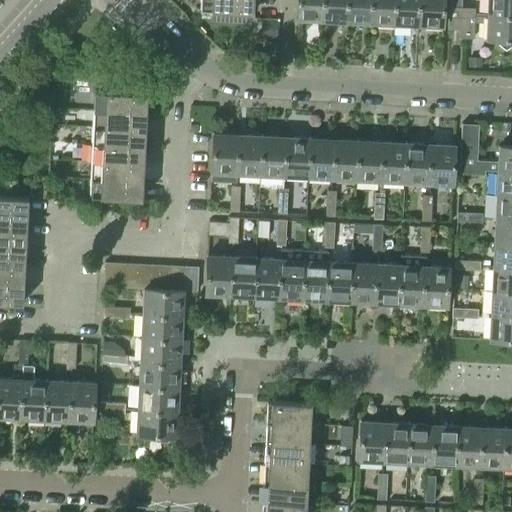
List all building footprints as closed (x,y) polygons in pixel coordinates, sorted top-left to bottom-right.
[(252,12),(252,0),(199,0),(199,9),(252,12)] [(321,21),(321,0),(296,0),(296,19),(297,19),(297,17),(314,18),(320,18),(320,20),(321,21)] [(345,20),(345,0),(321,0),(321,21),(322,21),(322,18),(345,20)] [(369,23),(370,0),(345,0),(345,20),(368,21),(368,23),(369,23)] [(393,22),(394,0),(370,0),(369,23),(370,23),(370,21),(393,22)] [(417,26),(418,0),(394,0),(393,22),(416,23),(416,26),(417,26)] [(441,27),(442,0),(418,0),(417,26),(418,26),(418,23),(440,25),(440,27),(441,27)] [(511,0),(486,0),(486,13),(511,13),(511,0)] [(460,16),(461,7),(448,6),(448,16),(460,16)] [(511,13),(486,13),(473,12),(474,8),(461,7),(460,16),(448,16),(447,28),(459,29),(458,37),(472,38),(473,22),(486,22),(485,38),(496,38),(496,41),(504,49),(511,43),(511,13)] [(145,112),(146,94),(132,93),(133,87),(107,85),(106,92),(93,91),(92,109),(145,112)] [(144,129),(145,112),(92,109),(92,126),(144,129)] [(497,161),(475,160),(477,124),(461,123),(458,173),(471,174),(471,164),(483,165),(483,170),(496,170),(511,171),(511,146),(498,145),(497,161)] [(143,146),(144,129),(92,126),(91,143),(143,146)] [(234,182),(236,133),(235,135),(230,135),(214,134),(214,132),(212,132),(211,172),(210,181),(234,182)] [(259,174),(261,136),(237,135),(237,133),(236,133),(234,182),(235,182),(236,173),(259,174)] [(283,175),(285,135),(284,135),(284,137),(261,136),(259,174),(259,186),(282,187),(283,175)] [(307,176),(309,138),(285,137),(286,135),(285,135),(283,175),(307,176)] [(332,177),(333,138),(332,137),(332,140),(309,138),(307,176),(332,177)] [(355,179),(357,141),(334,140),(334,138),(333,138),(332,177),(355,179)] [(379,180),(381,140),(380,140),(379,142),(357,141),(355,179),(379,180)] [(403,181),(405,143),(382,142),(382,140),(381,140),(379,180),(403,181)] [(427,182),(428,142),(428,144),(405,143),(403,181),(427,182)] [(452,183),(453,145),(453,143),(452,143),(452,145),(429,144),(429,142),(428,142),(427,182),(452,183)] [(142,163),(143,151),(143,146),(91,143),(90,161),(142,163)] [(142,180),(142,163),(90,161),(89,178),(142,180)] [(483,174),(483,170),(483,165),(471,164),(471,174),(483,174)] [(511,195),(511,171),(496,170),(495,194),(511,195)] [(141,199),(141,186),(142,180),(89,178),(88,196),(141,199)] [(238,199),(239,186),(230,186),(229,198),(238,199)] [(286,201),(286,188),(278,188),(277,201),(286,201)] [(334,203),(335,191),(326,191),(325,203),(334,203)] [(382,206),(383,193),(374,193),(373,205),(382,206)] [(511,195),(495,194),(494,219),(511,219),(511,195)] [(26,210),(27,198),(0,195),(0,213),(26,215),(26,210)] [(430,208),(431,196),(421,195),(421,208),(430,208)] [(237,211),(238,199),(229,198),(228,211),(237,211)] [(286,214),(286,201),(277,201),(277,213),(286,214)] [(333,216),(334,203),(325,203),(325,215),(333,216)] [(382,218),(382,206),(373,205),(372,218),(382,218)] [(429,220),(430,208),(421,208),(420,220),(429,220)] [(468,221),(469,212),(456,212),(456,221),(468,221)] [(481,222),(481,218),(481,213),(469,212),(468,221),(481,222)] [(0,231),(25,233),(26,221),(26,215),(0,213),(0,231)] [(237,229),(237,218),(228,217),(228,223),(228,229),(237,229)] [(284,232),(285,220),(276,219),(276,232),(284,232)] [(511,243),(511,219),(494,219),(493,242),(511,243)] [(236,242),(237,230),(237,229),(228,229),(228,223),(208,222),(207,234),(227,235),(227,241),(236,242)] [(332,235),(333,222),(324,222),(323,234),(332,235)] [(380,237),(381,224),(372,224),(371,237),(380,237)] [(429,239),(429,227),(420,226),(419,239),(429,239)] [(0,248),(24,250),(25,233),(0,231),(0,248)] [(284,245),(284,232),(276,232),(275,244),(284,245)] [(332,247),(332,235),(323,234),(323,247),(332,247)] [(380,250),(380,237),(371,237),(371,249),(380,250)] [(428,252),(429,239),(419,239),(419,251),(428,252)] [(511,243),(493,242),(492,266),(511,267),(511,243)] [(0,266),(23,267),(24,255),(24,250),(0,248),(0,266)] [(278,296),(301,297),(303,250),(279,249),(279,258),(277,298),(278,296)] [(324,301),(326,260),(327,251),(303,250),(301,297),(324,298),(324,301)] [(228,296),(231,255),(206,254),(204,292),(228,294),(228,296)] [(420,306),(422,265),(423,265),(423,255),(400,254),(399,264),(397,302),(420,303),(420,306)] [(252,295),(254,256),(231,255),(228,296),(229,296),(229,294),(252,295)] [(277,298),(279,258),(254,256),(252,295),(276,296),(276,298),(277,298)] [(466,269),(466,260),(454,259),(454,268),(466,269)] [(349,300),(351,261),(326,260),(324,301),(325,301),(325,299),(349,300)] [(478,270),(479,261),(466,260),(466,269),(478,270)] [(372,303),(375,262),(351,261),(349,300),(372,301),(372,303)] [(114,286),(115,262),(104,262),(102,286),(114,286)] [(126,287),(127,263),(115,262),(114,286),(126,287)] [(397,302),(399,264),(375,262),(372,303),(373,303),(373,301),(397,302)] [(138,287),(139,263),(127,263),(126,287),(138,287)] [(150,288),(151,264),(139,263),(138,287),(142,288),(150,288)] [(161,288),(163,265),(151,264),(150,288),(161,288)] [(173,289),(174,265),(163,265),(161,288),(173,289)] [(185,289),(186,266),(174,265),(173,289),(183,289),(185,289)] [(448,266),(423,265),(422,265),(420,306),(421,306),(421,303),(446,305),(448,266)] [(0,283),(22,284),(23,267),(0,266),(0,283)] [(197,290),(197,266),(186,266),(185,289),(197,290)] [(511,291),(511,267),(492,266),(491,290),(511,291)] [(0,301),(22,303),(22,289),(22,284),(0,283),(0,301)] [(180,314),(181,291),(183,292),(183,289),(173,289),(161,288),(150,288),(142,288),(141,312),(182,314),(180,314)] [(511,291),(491,290),(490,314),(511,315),(511,291)] [(116,315),(116,306),(103,306),(103,315),(116,315)] [(128,316),(129,307),(116,306),(116,315),(128,316)] [(464,317),(464,308),(452,307),(451,317),(464,317)] [(476,318),(477,309),(464,308),(464,317),(476,318)] [(179,338),(179,321),(180,315),(182,315),(182,314),(141,312),(140,336),(179,338)] [(511,315),(490,314),(488,339),(511,340),(511,315)] [(177,362),(179,338),(140,336),(139,360),(179,362),(177,362)] [(26,352),(27,339),(18,339),(17,351),(26,352)] [(74,354),(74,341),(65,341),(65,354),(74,354)] [(101,341),(101,354),(114,354),(121,355),(121,347),(114,342),(101,341)] [(25,364),(26,352),(17,351),(17,364),(21,364),(25,364)] [(73,367),(74,354),(65,354),(64,367),(73,367)] [(113,363),(114,354),(101,354),(101,363),(113,363)] [(126,364),(126,359),(126,355),(114,354),(113,363),(126,364)] [(176,386),(177,369),(177,363),(179,363),(179,362),(139,360),(138,384),(176,386)] [(0,416),(19,418),(21,364),(17,364),(13,364),(11,377),(0,376),(0,416)] [(43,419),(45,379),(31,378),(32,365),(25,364),(21,364),(19,418),(43,419)] [(67,420),(69,380),(45,379),(43,419),(67,420)] [(92,421),(94,381),(69,380),(67,420),(92,421)] [(175,410),(176,386),(138,384),(137,408),(177,410),(175,410)] [(309,423),(310,402),(266,400),(265,421),(309,423)] [(111,412),(111,402),(99,402),(98,411),(111,412)] [(124,412),(124,403),(111,402),(111,412),(124,412)] [(174,432),(174,417),(175,411),(177,411),(177,410),(137,408),(136,433),(160,434),(160,442),(173,443),(174,434),(176,434),(176,433),(174,432)] [(382,461),(383,421),(359,420),(357,460),(382,461)] [(308,444),(309,423),(265,421),(264,441),(308,444)] [(406,462),(408,422),(383,421),(382,461),(406,462)] [(430,464),(432,423),(408,422),(406,462),(430,464)] [(454,465),(456,424),(432,423),(430,464),(454,465)] [(478,466),(480,427),(481,426),(456,424),(454,465),(478,466)] [(503,467),(505,427),(481,426),(480,427),(478,466),(503,467)] [(511,467),(511,427),(505,427),(503,467),(511,467)] [(307,463),(308,444),(264,441),(263,461),(307,463)] [(306,484),(307,463),(263,461),(262,482),(306,484)] [(385,486),(386,474),(377,473),(377,486),(385,486)] [(434,489),(434,476),(425,476),(425,488),(434,489)] [(482,491),(483,479),(473,478),(473,491),(482,491)] [(305,503),(306,484),(262,482),(261,501),(305,503)] [(385,499),(385,486),(377,486),(376,498),(385,499)] [(433,501),(434,489),(425,488),(424,501),(433,501)] [(481,503),(482,491),(473,491),(472,503),(481,503)] [(304,511),(305,503),(261,501),(260,511),(304,511)]
